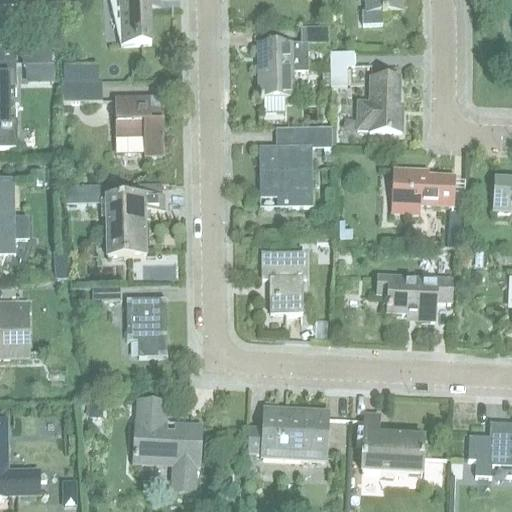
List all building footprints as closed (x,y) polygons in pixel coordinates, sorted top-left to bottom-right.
[(130,0),(131,1),(119,1),(121,50),(151,48),(150,1),(159,1),(158,0),(130,0)] [(362,28),(382,28),(381,14),(400,13),(399,0),(366,0),(367,14),(361,14),(362,28)] [(258,101),(293,100),(293,76),(308,75),(308,48),(329,48),(329,31),(301,32),(301,48),(257,48),(258,101)] [(51,51),(23,52),(23,68),(51,67),(51,51)] [(353,55),(329,55),(330,89),(346,89),(346,69),(354,69),(353,55)] [(16,65),(0,65),(0,151),(18,151),(17,131),(41,131),(40,82),(17,83),(16,65)] [(398,118),(398,82),(370,81),(369,103),(355,103),(354,135),(401,136),(401,118),(398,118)] [(102,86),(62,87),(62,107),(102,106),(102,86)] [(151,120),(150,101),(114,102),(115,142),(116,142),(116,158),(143,157),(143,160),(163,160),(162,120),(151,120)] [(309,211),(309,195),(309,185),(309,152),(330,151),(330,131),(303,132),(303,152),(259,152),(260,185),(260,198),(279,198),(279,212),(309,211)] [(452,211),(453,185),(453,180),(418,179),(419,174),(393,173),(391,216),(419,218),(420,210),(452,211)] [(511,184),(511,185),(497,184),(495,213),(511,214),(511,184)] [(14,186),(0,186),(0,257),(16,257),(15,245),(29,244),(28,224),(15,225),(14,186)] [(100,190),(67,191),(67,208),(100,207),(100,190)] [(107,261),(145,261),(145,216),(164,216),(164,201),(106,202),(107,261)] [(461,253),(463,217),(449,216),(447,252),(461,253)] [(307,284),(306,258),(262,258),(262,284),(269,284),(270,318),(302,318),(301,285),(307,284)] [(436,283),(388,281),(388,282),(378,281),(377,299),(388,300),(387,318),(416,319),(416,325),(434,326),(435,307),(450,308),(451,284),(436,284),(436,283)] [(92,304),(122,303),(121,291),(92,292),(92,304)] [(167,360),(166,303),(126,303),(127,345),(138,344),(138,361),(167,360)] [(0,363),(29,362),(28,306),(0,306),(1,318),(0,317),(0,363)] [(165,427),(166,405),(138,404),(137,426),(136,426),(134,467),(174,469),(172,496),(194,497),(196,470),(199,470),(201,429),(165,427)] [(326,466),(328,416),(264,413),(263,433),(249,432),(247,457),(262,458),(261,463),(326,466)] [(422,479),(424,441),(378,439),(379,419),(365,418),(362,476),(422,479)] [(7,476),(6,425),(0,425),(0,499),(38,499),(38,476),(7,476)] [(511,430),(507,431),(507,428),(490,427),(490,441),(470,440),(468,464),(476,464),(476,480),(492,481),(492,469),(511,470),(511,430)]
